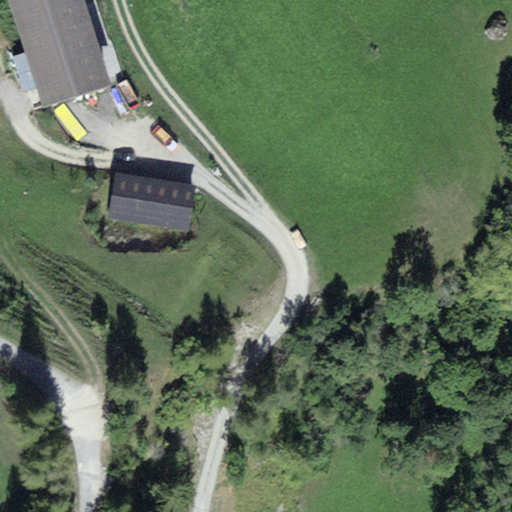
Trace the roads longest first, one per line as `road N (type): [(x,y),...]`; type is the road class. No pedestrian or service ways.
road 1 (track): [(205,511),(244,378),(297,308),(299,268),(286,234),(144,69),(123,0)]
road 2 (track): [(286,234),(184,171),(49,149),(18,118),(15,94)]
road 3 (tertiary): [(92,511),(90,415),(70,389),(0,345)]
road 4 (track): [(83,403),(94,385),(90,357),(0,237)]
